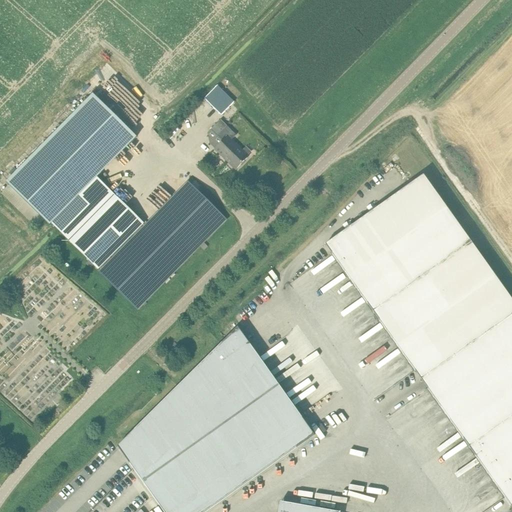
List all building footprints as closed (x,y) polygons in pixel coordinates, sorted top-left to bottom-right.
[(12,176),(8,181),(47,219),(52,224),(70,241),(115,196),(97,178),(137,137),(93,95),(18,171),(14,168),(9,173),(12,176)] [(203,127),(207,130),(214,120),(209,117),(203,127)] [(236,135),(226,126),(221,120),(211,129),(217,135),(223,141),(215,149),(235,170),(248,157),(231,140),(236,135)] [(254,142),(249,144),(254,152),(258,149),(254,142)] [(383,204),(325,245),(511,507),(511,299),(436,192),(424,175),(383,204)] [(138,308),(203,242),(226,219),(189,183),(166,206),(101,272),(138,308)] [(99,270),(144,224),(115,196),(70,241),(99,270)] [(254,312),(248,307),(242,313),(249,319),(254,312)] [(238,328),(118,447),(164,511),(205,511),(314,435),(238,328)] [(398,409),(408,402),(404,396),(394,404),(398,409)] [(326,463),(340,457),(338,453),(324,459),(326,463)] [(278,511),(332,511),(280,503),(278,511)]
